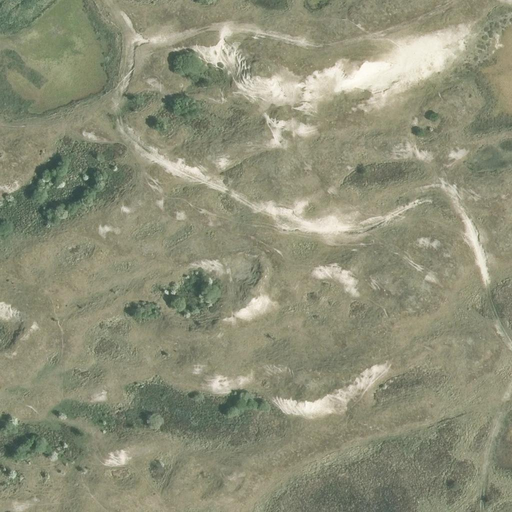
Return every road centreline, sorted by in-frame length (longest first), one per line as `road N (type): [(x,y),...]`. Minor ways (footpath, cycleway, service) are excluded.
road 1 (track): [(112,0),(129,40),(115,107),(122,135),(159,169),(303,230),(440,205),(467,220),(511,351)]
road 2 (track): [(511,384),(481,478),(480,511)]
